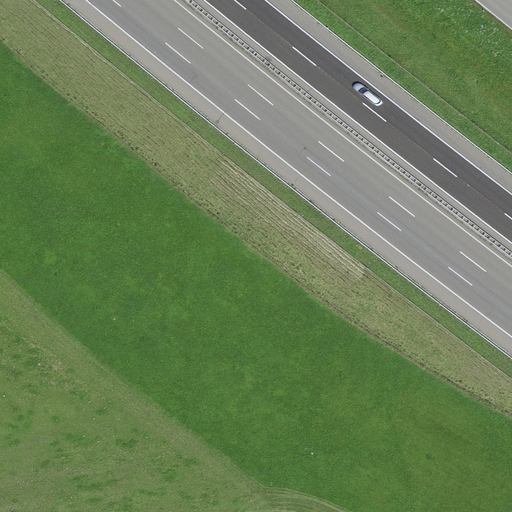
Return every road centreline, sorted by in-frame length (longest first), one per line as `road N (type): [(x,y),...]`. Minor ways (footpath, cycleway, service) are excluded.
road 1 (motorway): [(127,0),(511,303)]
road 2 (motorway): [(511,217),(236,0)]
